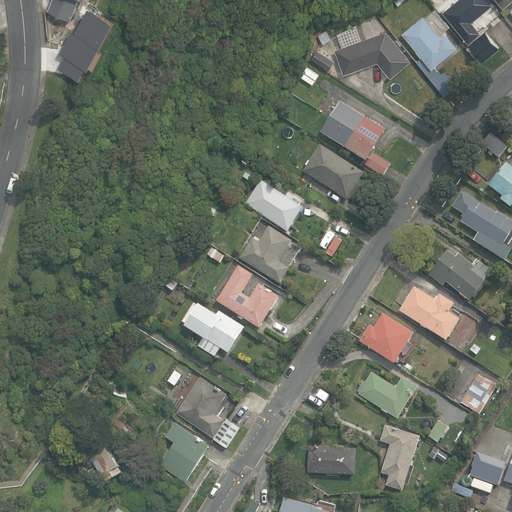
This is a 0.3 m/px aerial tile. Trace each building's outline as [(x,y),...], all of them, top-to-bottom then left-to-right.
[(53,0),(49,10),(72,20),(80,0),(83,0),(85,1),(85,0),(53,0)] [(490,0),(458,0),(444,13),(485,61),(501,48),(486,30),(482,34),(472,23),(494,4),(490,0)] [(511,0),(497,0),(504,8),(511,0)] [(425,5),(420,9),(425,15),(430,11),(425,5)] [(417,62),(445,97),(461,83),(457,78),(456,79),(439,70),(438,71),(435,67),(458,48),(434,17),(439,12),(436,9),(425,18),(424,16),(403,34),(423,57),(417,62)] [(369,20),(372,24),(380,20),(377,15),(369,20)] [(328,32),(319,38),(323,44),(332,39),(328,32)] [(379,62),(391,78),(411,61),(387,32),(336,50),(345,74),(379,62)] [(312,59),(329,70),(335,61),(318,50),(312,59)] [(302,76),(314,84),(320,74),(307,67),(302,76)] [(313,102),(319,93),(313,89),(307,99),(313,102)] [(341,102),(322,132),(369,161),(366,166),(383,176),(392,162),(375,152),(379,147),(377,146),(387,131),(341,102)] [(483,143),(499,157),(507,147),(492,134),(483,143)] [(305,171),(348,199),(365,173),(321,145),(305,171)] [(344,146),(340,152),(348,157),(351,151),(344,146)] [(511,206),(511,166),(507,163),(490,185),(504,196),(502,199),(511,207),(511,206)] [(247,204),(289,231),(304,208),(262,181),(247,204)] [(475,239),(507,259),(511,251),(511,248),(505,244),(511,232),(511,220),(496,210),(495,212),(463,192),(454,206),(466,214),(462,221),(480,232),(475,239)] [(241,258),(282,284),(291,269),(290,268),(302,248),(293,243),(294,241),(270,226),(260,242),(254,238),(241,258)] [(209,255),(221,263),(226,256),(213,248),(209,255)] [(468,297),(471,300),(473,298),(475,299),(478,295),(476,294),(486,281),(485,280),(492,270),(480,260),(479,261),(477,260),(473,264),(460,254),(457,257),(449,251),(430,274),(444,286),(445,285),(448,287),(450,284),(462,293),(461,294),(467,299),(468,297)] [(245,318),(262,328),(281,297),(260,284),(251,298),(243,293),(255,275),(240,266),(218,301),(241,315),(239,317),(244,320),(245,318)] [(163,283),(174,291),(179,283),(168,276),(163,283)] [(427,327),(448,339),(461,319),(450,312),(455,303),(441,295),(437,301),(416,287),(401,310),(423,324),(423,325),(427,328),(427,327)] [(200,346),(216,356),(221,347),(230,353),(246,327),(220,311),(218,315),(200,304),(187,326),(205,337),(200,346)] [(369,324),(359,342),(396,363),(402,353),(407,355),(413,345),(409,343),(415,333),(382,314),(375,327),(369,324)] [(487,341),(506,354),(511,346),(511,329),(499,323),(487,341)] [(389,412),(399,418),(418,386),(404,377),(397,387),(373,372),(366,383),(365,382),(359,391),(361,392),(360,394),(383,408),(382,410),(388,413),(389,412)] [(462,402),(480,413),(497,386),(479,375),(462,402)] [(178,414),(215,438),(226,422),(215,415),(228,395),(202,378),(178,414)] [(228,420),(215,440),(226,448),(240,428),(228,420)] [(429,436),(439,442),(448,426),(439,421),(429,436)] [(161,465),(187,482),(212,446),(176,423),(167,437),(176,443),(161,465)] [(388,485),(404,490),(406,483),(409,484),(415,466),(412,465),(421,436),(387,425),(382,440),(392,444),(383,472),(391,475),(388,485)] [(107,476),(109,481),(124,473),(108,444),(91,453),(98,466),(90,471),(93,476),(101,471),(104,477),(107,476)] [(309,472),(356,474),(357,448),(310,447),(309,472)] [(430,456),(435,459),(440,450),(436,447),(430,456)] [(468,476),(498,486),(507,461),(477,451),(468,476)] [(329,511),(315,508),(315,506),(285,498),(281,511),(329,511)] [(250,511),(265,511),(269,506),(259,499),(250,511)]
